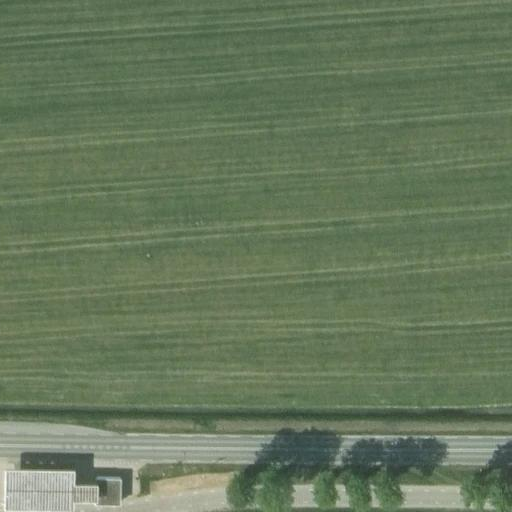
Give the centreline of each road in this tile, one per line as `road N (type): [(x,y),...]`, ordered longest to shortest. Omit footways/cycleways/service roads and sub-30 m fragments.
road 1 (secondary): [(511,452),(0,450)]
road 2 (unclassified): [(120,511),(209,498),(511,500)]
